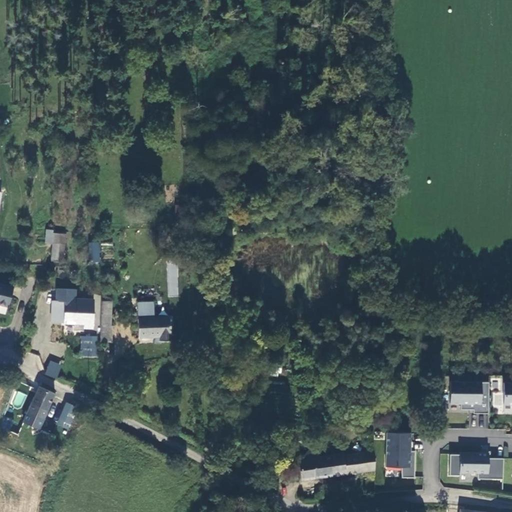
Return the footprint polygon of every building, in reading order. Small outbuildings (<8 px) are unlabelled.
[(52,261),(65,262),(67,236),(54,235),(52,261)] [(90,242),(89,262),(99,262),(100,242),(90,242)] [(167,296),(177,296),(177,264),(168,264),(167,296)] [(0,304),(8,307),(13,287),(0,283),(0,304)] [(75,289),(57,288),(57,300),(55,300),(54,312),(52,312),(51,322),(84,323),(84,328),(93,328),(94,299),(75,298),(75,289)] [(113,301),(102,301),(100,340),(112,341),(113,301)] [(137,303),(139,338),(155,337),(156,344),(161,344),(161,341),(171,341),(170,317),(154,318),(153,302),(137,303)] [(81,336),(80,355),(91,355),(91,336),(81,336)] [(49,361),(44,374),(57,378),(61,365),(49,361)] [(490,382),(452,381),(451,403),(462,403),(462,409),(475,409),(474,413),(489,413),(490,382)] [(55,394),(39,386),(24,423),(40,429),(44,419),(55,394)] [(61,419),(71,423),(77,407),(68,402),(61,419)] [(59,425),(69,428),(71,423),(61,419),(59,425)] [(388,431),(386,465),(402,466),(402,477),(415,477),(416,450),(411,450),(412,432),(388,431)] [(303,458),(303,460),(318,458),(317,451),(314,449),(309,449),(303,458)] [(373,472),(371,452),(344,456),(343,455),(318,458),(303,460),(298,461),(301,482),(373,472)] [(461,475),(461,472),(478,472),(478,478),(503,479),(503,458),(489,458),(489,453),(460,453),(460,454),(450,454),(450,475),(461,475)]
